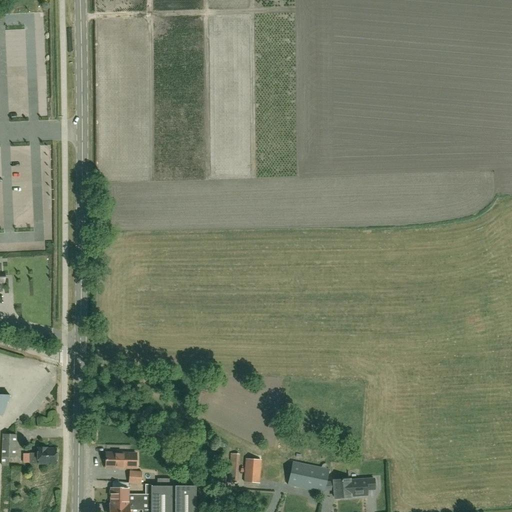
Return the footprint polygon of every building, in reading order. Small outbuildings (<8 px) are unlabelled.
[(0,415),(3,415),(10,396),(0,395),(0,415)] [(2,435),(1,466),(8,467),(9,458),(15,458),(15,436),(2,435)] [(136,454),(130,454),(106,453),(106,468),(136,469),(136,454)] [(237,484),(239,455),(230,454),(228,483),(237,484)] [(259,484),(260,461),(245,459),(243,483),(259,484)] [(350,498),(350,497),(349,481),(349,480),(333,481),(333,483),(326,484),(329,470),(292,462),(288,486),(324,493),(325,491),(334,490),(334,499),(350,498)] [(142,472),(130,471),(129,483),(141,484),(142,472)] [(367,496),(366,490),(374,490),(373,479),(349,481),(350,497),(367,496)] [(109,511),(131,511),(131,510),(141,511),(194,511),(195,487),(151,487),(151,495),(151,502),(111,502),(111,505),(110,505),(109,511)] [(151,502),(151,495),(128,495),(129,489),(111,489),(111,502),(151,502)]
